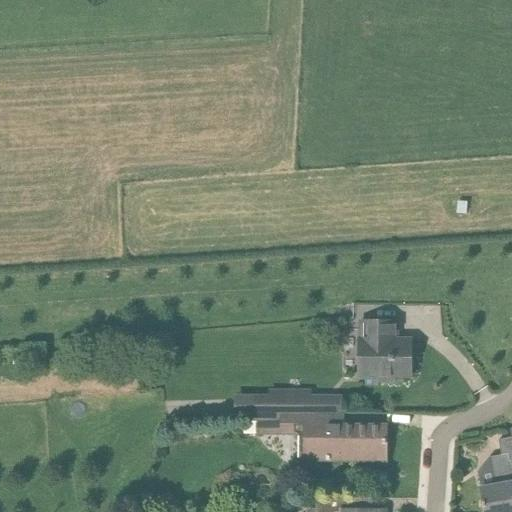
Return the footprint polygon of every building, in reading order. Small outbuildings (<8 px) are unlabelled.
[(359,356),(359,376),(378,376),(378,381),(394,381),(394,376),(411,376),(411,348),(411,338),(396,338),(396,321),(360,321),(360,340),(359,340),(359,356)] [(253,396),(253,419),(281,419),(281,414),(325,414),(325,397),(309,397),(309,391),(269,391),(269,396),(253,396)] [(281,419),(281,435),(294,435),(294,425),(302,425),(303,461),(332,460),(385,460),(386,426),(342,426),(342,415),(342,414),(341,414),(325,414),(281,414),(281,419)] [(511,511),(511,428),(510,429),(511,437),(498,440),(501,456),(490,458),(495,485),(481,488),(483,502),(483,503),(484,507),(485,511),(511,511)] [(315,499),(314,511),(384,511),(385,510),(367,510),(367,499),(315,499)]
